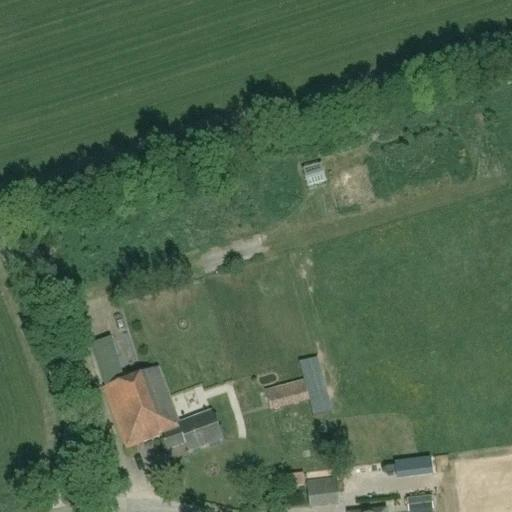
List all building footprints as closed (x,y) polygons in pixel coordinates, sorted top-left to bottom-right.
[(308,187),(325,182),(320,165),(303,170),(308,187)] [(92,345),(107,388),(127,381),(112,339),(92,345)] [(307,401),(313,419),(331,413),(317,358),(299,363),(304,383),(267,392),(273,412),(307,401)] [(127,381),(107,388),(105,389),(126,450),(161,438),(166,450),(185,443),(189,453),(222,440),(211,411),(178,424),(159,370),(127,381)] [(416,460),(396,462),(397,475),(417,473),(416,460)]
